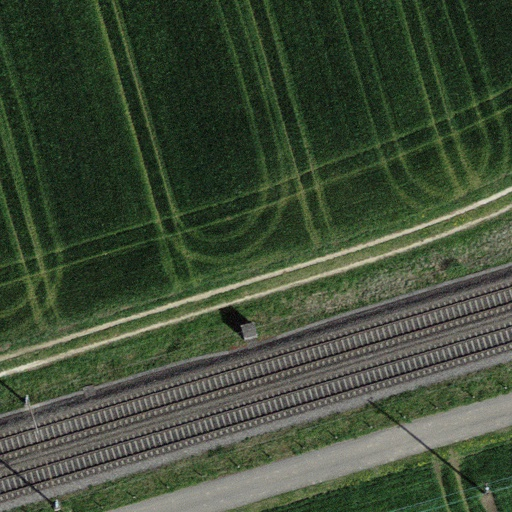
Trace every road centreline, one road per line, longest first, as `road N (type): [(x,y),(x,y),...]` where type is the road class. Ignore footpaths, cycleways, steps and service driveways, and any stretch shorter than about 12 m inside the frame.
road 1 (track): [(511,195),(376,253),(0,367)]
road 2 (unclassified): [(511,406),(162,511)]
